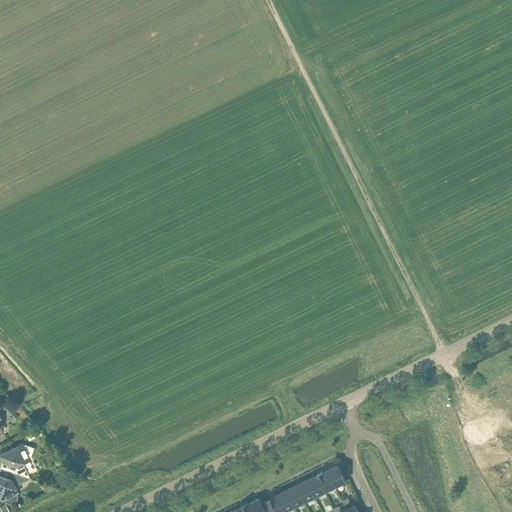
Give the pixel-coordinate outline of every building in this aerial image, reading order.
[(42,433),(36,427),(25,433),(28,440),(42,433)] [(0,456),(2,461),(0,467),(30,479),(22,463),(29,459),(28,458),(30,457),(34,448),(25,444),(23,445),(22,443),(8,450),(0,453),(0,456)] [(338,464),(327,470),(335,486),(346,481),(338,464)] [(15,486),(30,479),(0,467),(0,496),(2,500),(4,500),(4,501),(8,504),(11,504),(15,502),(17,499),(17,495),(16,493),(18,492),(15,486)] [(327,470),(317,475),(325,491),(334,487),(335,486),(327,470)] [(317,475),(307,480),(315,496),(325,491),(317,475)] [(61,478),(54,482),(57,488),(64,484),(61,478)] [(307,480),(296,485),(304,501),(315,496),(307,480)] [(296,485),(286,490),(294,506),(304,501),(296,485)] [(286,490),(276,495),(284,511),(288,509),(294,506),(286,490)] [(276,495),(265,500),(271,511),(282,511),(284,511),(276,495)] [(249,503),(253,511),(266,511),(259,498),(249,503)] [(249,502),(238,507),(238,508),(240,511),(253,511),(249,503),(249,502)]
